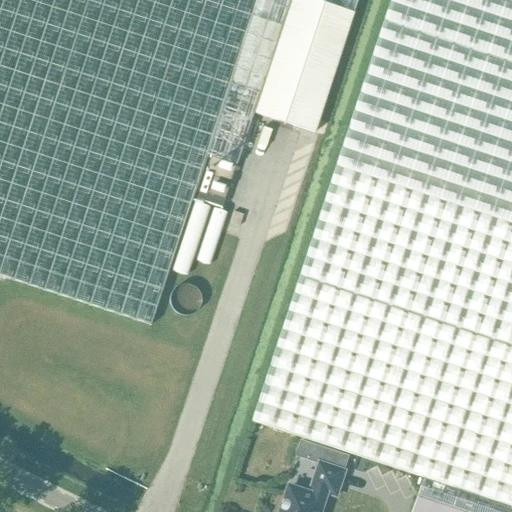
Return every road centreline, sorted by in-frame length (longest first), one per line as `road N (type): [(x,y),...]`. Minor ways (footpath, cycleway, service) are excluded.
road 1 (unknown): [(155,511),(270,173)]
road 2 (unclassified): [(112,511),(0,453)]
